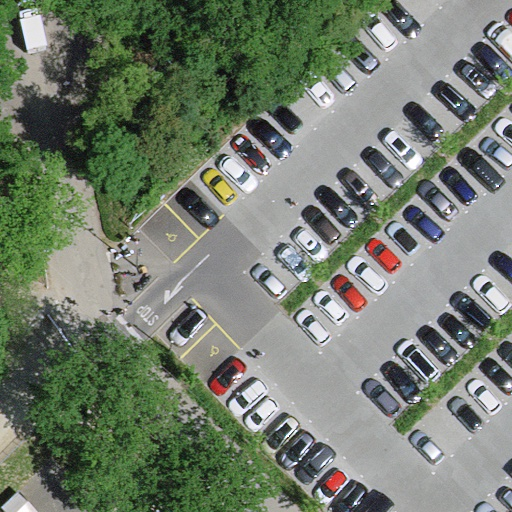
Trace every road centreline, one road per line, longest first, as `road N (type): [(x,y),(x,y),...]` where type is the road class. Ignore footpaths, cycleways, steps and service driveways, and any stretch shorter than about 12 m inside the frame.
road 1 (residential): [(274,511),(114,341),(87,291),(62,150),(18,0)]
road 2 (track): [(204,0),(44,90)]
road 3 (track): [(87,291),(0,406)]
